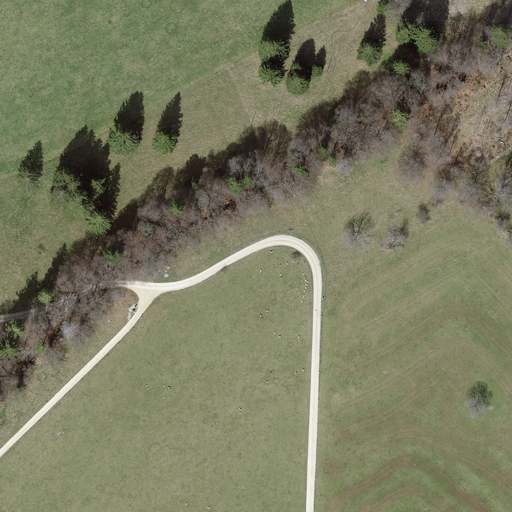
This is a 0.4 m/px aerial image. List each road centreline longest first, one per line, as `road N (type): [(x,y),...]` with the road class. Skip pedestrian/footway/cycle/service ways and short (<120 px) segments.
road 1 (track): [(310,511),(313,256),(302,244),(268,240),(191,281),(150,290)]
road 2 (track): [(150,290),(123,331),(0,452)]
road 3 (track): [(0,319),(150,290)]
